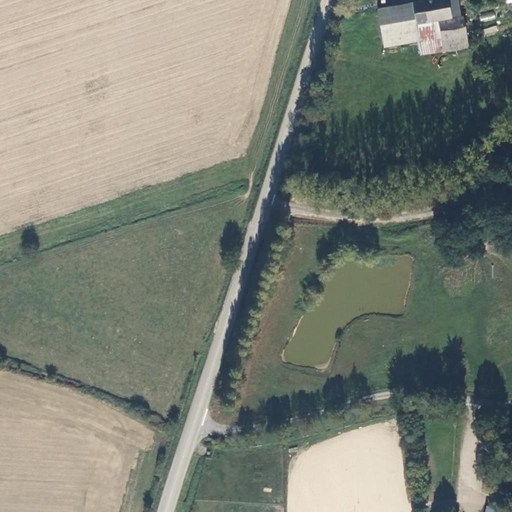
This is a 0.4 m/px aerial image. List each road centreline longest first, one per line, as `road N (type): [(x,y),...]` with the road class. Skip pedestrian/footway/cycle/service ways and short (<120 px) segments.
road 1 (tertiary): [(264,202),(165,511)]
road 2 (unclassified): [(511,188),(369,220),(264,202)]
road 3 (tertiary): [(328,0),(264,202)]
